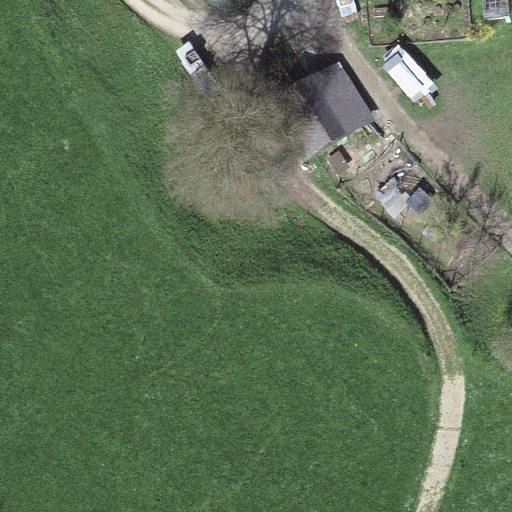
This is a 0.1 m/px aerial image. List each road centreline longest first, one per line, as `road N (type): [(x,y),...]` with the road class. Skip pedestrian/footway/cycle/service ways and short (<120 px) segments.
road 1 (track): [(223,37),(220,108),(302,196),(427,305),(447,419),(416,511)]
road 2 (track): [(307,0),(511,253)]
road 3 (track): [(285,0),(223,37),(161,21),(136,0)]
